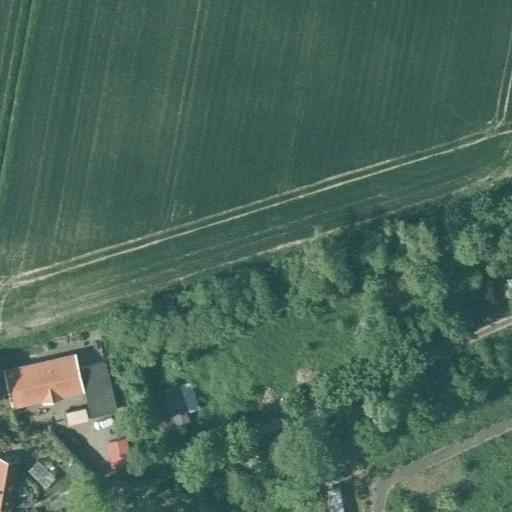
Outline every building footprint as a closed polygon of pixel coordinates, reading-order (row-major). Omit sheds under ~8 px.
[(74,349),(5,365),(13,401),(83,385),(91,415),(117,409),(106,360),(97,362),(79,367),(74,349)] [(125,437),(107,441),(113,464),(131,460),(125,437)] [(19,459),(8,457),(0,455),(0,505),(10,507),(19,459)] [(80,481),(87,475),(75,459),(68,465),(80,481)] [(72,488),(50,498),(55,508),(77,498),(72,488)]
